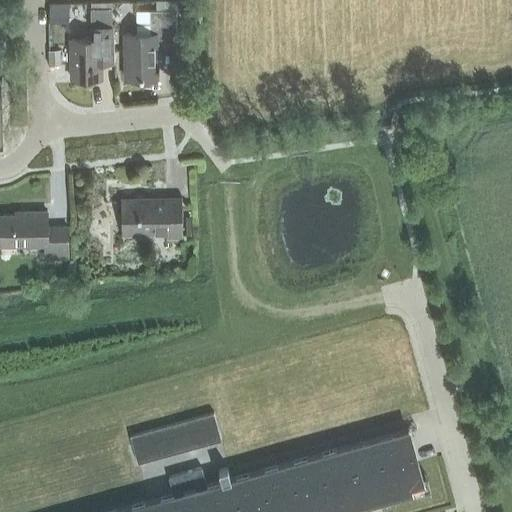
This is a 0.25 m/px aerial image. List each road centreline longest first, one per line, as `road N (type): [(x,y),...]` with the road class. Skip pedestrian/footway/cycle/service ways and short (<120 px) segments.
road 1 (residential): [(474,511),(412,290)]
road 2 (residential): [(41,130),(182,115)]
road 3 (residential): [(41,130),(33,0)]
